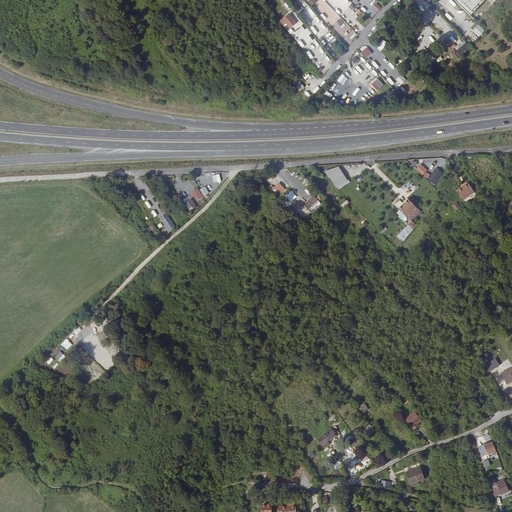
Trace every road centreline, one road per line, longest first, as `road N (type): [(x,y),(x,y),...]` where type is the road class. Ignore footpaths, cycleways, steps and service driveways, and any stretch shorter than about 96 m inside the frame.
road 1 (residential): [(132,173),(511,147)]
road 2 (track): [(0,50),(50,77),(215,115),(290,113),(338,61)]
road 3 (trunk): [(234,146),(511,120)]
road 4 (trunk): [(511,108),(245,134)]
road 5 (trunk): [(245,134),(64,98),(0,72)]
road 6 (trunk): [(245,134),(0,125)]
road 7 (trunk): [(0,161),(219,153),(234,146)]
road 8 (trunk): [(0,135),(234,146)]
road 9 (residential): [(355,482),(511,408)]
